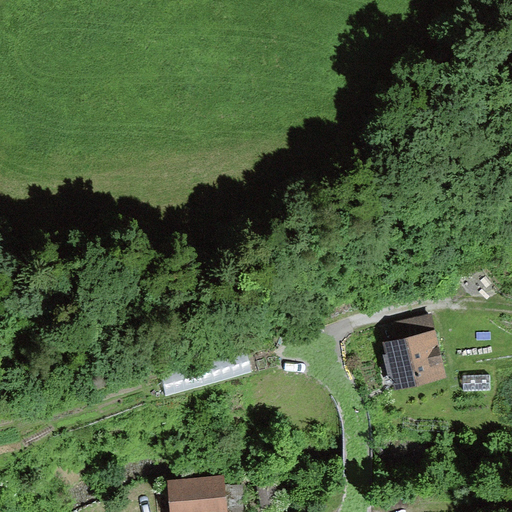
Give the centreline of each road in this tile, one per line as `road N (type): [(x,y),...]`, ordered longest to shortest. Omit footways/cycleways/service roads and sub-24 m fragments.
road 1 (track): [(511,309),(407,309),(338,332),(311,363)]
road 2 (unclassified): [(276,356),(311,363),(342,393),(354,458),(351,511)]
